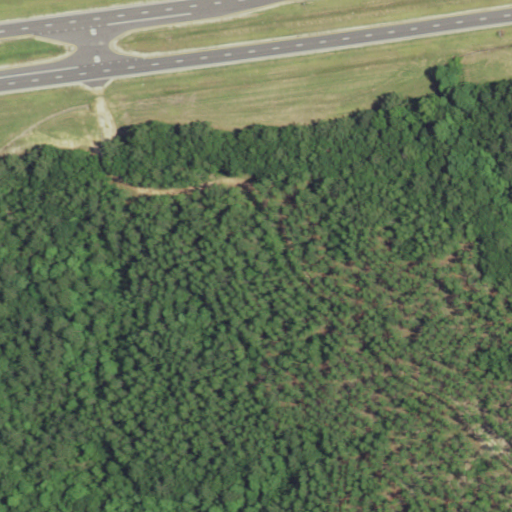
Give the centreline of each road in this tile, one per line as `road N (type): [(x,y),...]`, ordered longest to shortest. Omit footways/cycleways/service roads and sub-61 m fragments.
road 1 (trunk): [(0,84),(511,11)]
road 2 (trunk): [(219,0),(0,30)]
